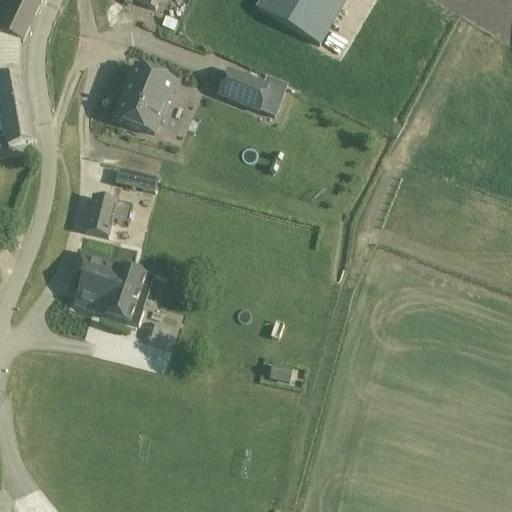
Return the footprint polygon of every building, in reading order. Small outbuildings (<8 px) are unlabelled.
[(11,0),(0,23),(0,32),(22,43),(42,0),(11,0)] [(136,0),(136,3),(156,11),(160,0),(136,0)] [(348,0),(262,0),(257,10),(321,47),(348,0)] [(165,18),(161,27),(173,33),(178,24),(165,18)] [(175,83),(134,66),(114,120),(154,136),(175,83)] [(268,90),(228,74),(219,97),(259,113),(268,90)] [(4,78),(0,78),(0,109),(1,109),(8,149),(35,144),(23,75),(4,78)] [(154,197),(158,182),(119,173),(115,187),(154,197)] [(116,205),(94,200),(86,235),(108,240),(116,205)] [(84,277),(74,307),(104,318),(129,327),(130,326),(138,329),(143,314),(135,312),(146,277),(79,254),(72,273),(84,277)] [(293,372),(273,368),(270,381),(290,385),(293,372)]
